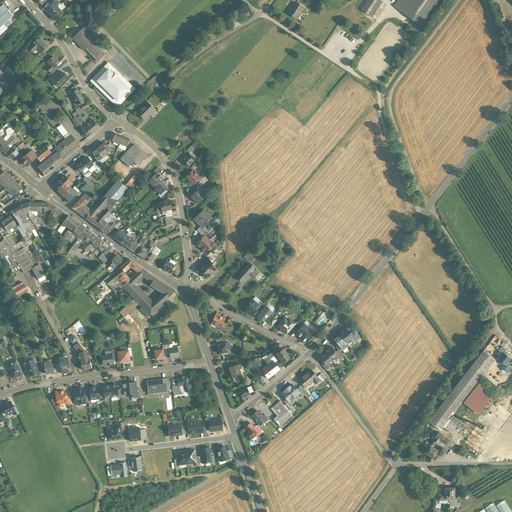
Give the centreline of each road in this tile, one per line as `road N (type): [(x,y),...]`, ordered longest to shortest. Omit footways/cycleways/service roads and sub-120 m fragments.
road 1 (tertiary): [(308,353),(511,96)]
road 2 (track): [(421,215),(375,89),(259,15)]
road 3 (track): [(459,0),(390,99),(429,205)]
road 4 (residential): [(0,397),(51,382),(209,362)]
road 5 (residential): [(180,291),(188,263),(176,184),(161,154),(117,121)]
road 6 (residential): [(117,121),(205,47),(259,15)]
road 7 (tertiary): [(180,291),(39,189)]
road 8 (track): [(276,217),(379,96)]
road 9 (residential): [(117,121),(24,0)]
road 10 (residential): [(308,353),(397,466)]
road 11 (residential): [(235,436),(115,451)]
